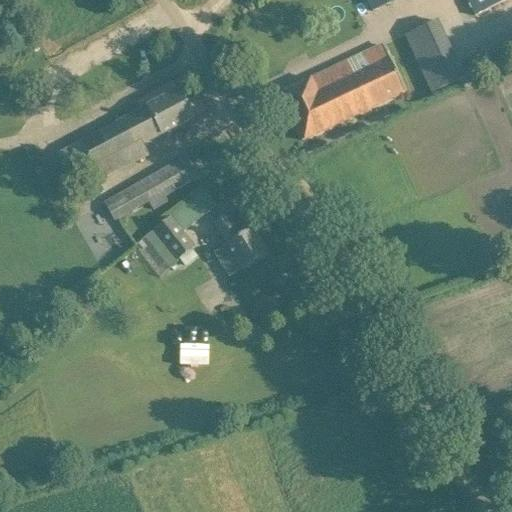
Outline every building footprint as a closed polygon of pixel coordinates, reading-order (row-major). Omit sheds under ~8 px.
[(366,0),(372,12),(397,0),(366,0)] [(466,0),(474,16),(508,0),(466,0)] [(464,79),(436,20),(403,35),(430,95),(464,79)] [(404,93),(395,75),(381,45),(279,93),(302,141),(369,110),(368,110),(404,93)] [(178,91),(160,100),(69,148),(90,186),(145,158),(139,146),(161,135),(193,119),(178,91)] [(167,203),(163,197),(183,185),(172,165),(102,204),(114,222),(148,203),(152,211),(167,203)] [(193,248),(181,232),(211,209),(200,194),(152,232),(175,261),(193,248)] [(243,272),(251,266),(268,256),(251,230),(239,237),(226,216),(213,224),(243,272)] [(108,235),(116,252),(131,245),(123,227),(108,235)]
